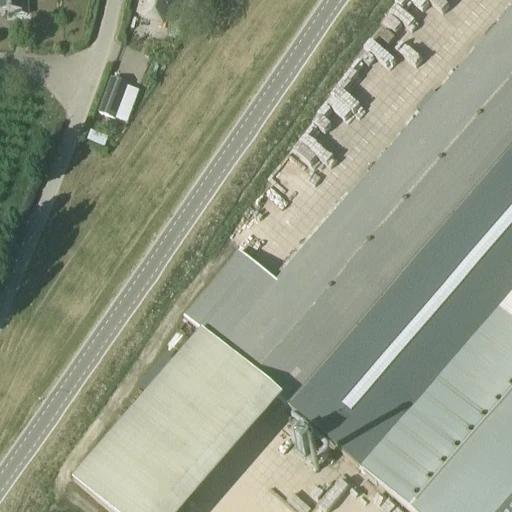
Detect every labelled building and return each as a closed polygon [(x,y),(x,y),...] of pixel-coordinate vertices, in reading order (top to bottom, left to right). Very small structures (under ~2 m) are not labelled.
[(27,17),(27,1),(24,1),(23,0),(0,0),(0,14),(15,14),(15,17),(27,17)] [(141,0),(138,16),(172,24),(177,0),(141,0)] [(237,255),(181,320),(185,323),(198,334),(203,339),(273,398),(293,415),(403,511),(511,511),(511,16),(282,292),(241,258),(237,255)] [(112,82),(99,115),(115,121),(127,88),(112,82)] [(91,132),(87,141),(105,148),(108,139),(91,132)] [(95,156),(87,178),(77,174),(62,212),(90,223),(113,163),(95,156)] [(335,476),(317,502),(296,489),(290,498),(312,511),(333,511),(351,486),(335,476)]
